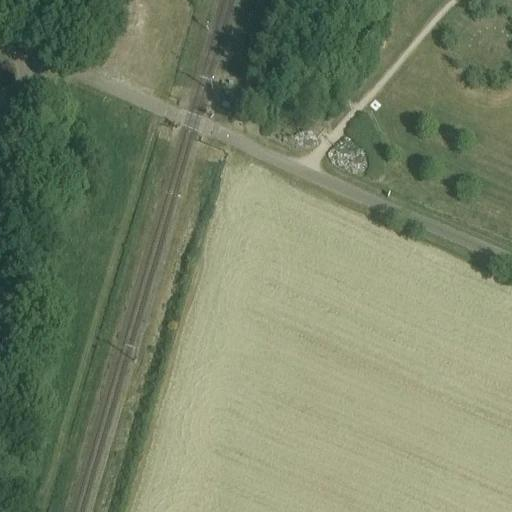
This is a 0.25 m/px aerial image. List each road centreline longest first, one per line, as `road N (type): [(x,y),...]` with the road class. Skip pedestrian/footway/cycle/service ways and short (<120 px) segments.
road 1 (unclassified): [(511,260),(35,54)]
road 2 (residential): [(0,199),(35,54)]
